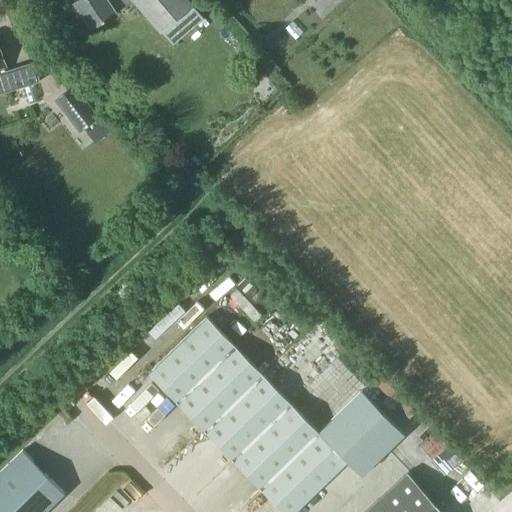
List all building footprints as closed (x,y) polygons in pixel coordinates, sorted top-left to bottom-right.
[(160,32),(192,4),(188,0),(108,0),(74,0),(73,1),(91,28),(116,11),(132,0),(160,32)] [(17,88),(11,69),(6,70),(0,50),(0,91),(1,94),(17,88)] [(17,88),(40,81),(34,62),(11,69),(17,88)] [(98,117),(73,85),(53,100),(79,132),(98,117)] [(177,402),(235,346),(207,316),(149,373),(177,402)] [(205,431),(263,374),(235,346),(177,402),(205,431)] [(233,460),(291,403),(263,374),(205,431),(233,460)] [(260,488),(319,432),(291,403),(233,460),(260,488)] [(319,432),(260,488),(283,511),(293,511),(347,461),(319,432)] [(0,471),(0,511),(45,511),(65,493),(23,450),(0,471)] [(443,511),(408,472),(363,511),(443,511)]
